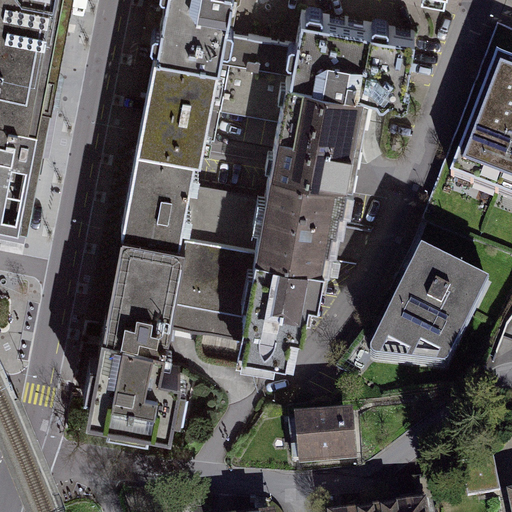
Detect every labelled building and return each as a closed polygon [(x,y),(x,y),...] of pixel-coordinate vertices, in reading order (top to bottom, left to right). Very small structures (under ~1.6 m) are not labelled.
[(0,0),(0,239),(26,244),(70,0),(0,0)] [(156,47),(229,60),(235,31),(233,30),(234,23),(232,20),(227,19),(230,0),(164,0),(160,24),(155,23),(152,25),(150,35),(152,38),(157,39),(156,47)] [(415,30),(301,8),(264,196),(255,246),(238,334),(248,337),(247,340),(288,347),(293,320),(300,321),(308,278),(304,278),(305,270),(322,273),(333,219),(335,219),(341,191),(344,191),(364,86),(403,93),(415,30)] [(229,60),(156,47),(155,47),(138,139),(195,149),(200,150),(203,135),(214,136),(229,60)] [(511,64),(497,59),(450,179),(511,203),(511,64)] [(122,223),(255,246),(264,196),(189,182),(195,149),(138,139),(122,223)] [(255,246),(122,223),(103,322),(173,335),(176,322),(238,334),(255,246)] [(503,295),(433,257),(377,367),(457,376),(503,295)] [(173,335),(103,322),(97,350),(90,349),(84,384),(91,386),(87,406),(108,410),(106,417),(148,425),(149,418),(170,422),(181,365),(160,362),(165,336),(173,337),(173,335)] [(355,411),(296,415),(300,466),(359,462),(355,411)] [(433,511),(432,498),(337,508),(337,511),(433,511)]
